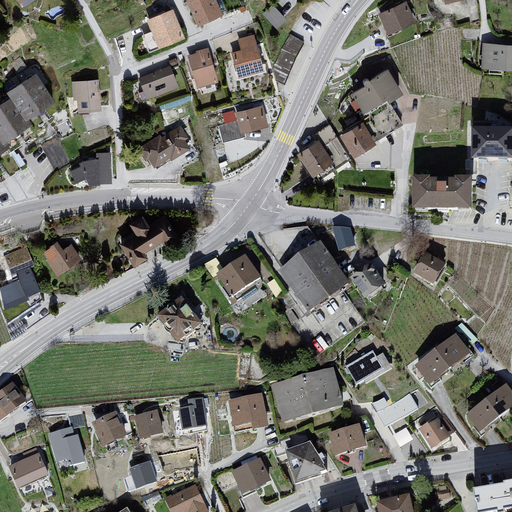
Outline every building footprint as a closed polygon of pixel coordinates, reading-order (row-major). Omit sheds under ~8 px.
[(216,0),(188,0),(186,1),(197,27),(223,18),(216,0)] [(407,3),(379,17),(389,38),(416,25),(407,3)] [(174,11),(147,20),(160,50),(185,41),(174,11)] [(241,51),(231,53),(239,79),(266,73),(255,37),(237,40),(241,51)] [(511,46),(482,45),(482,70),(511,72),(511,46)] [(196,54),(187,55),(197,89),(220,84),(208,49),(196,52),(196,54)] [(138,78),(148,101),(181,88),(170,67),(138,78)] [(389,71),(350,94),(365,114),(404,96),(389,71)] [(37,75),(7,93),(11,99),(24,120),(55,105),(37,75)] [(98,81),(71,82),(74,101),(77,101),(78,112),(101,112),(98,81)] [(0,106),(0,142),(3,147),(8,145),(30,130),(24,120),(11,99),(0,106)] [(263,107),(235,113),(242,134),(269,128),(263,107)] [(363,124),(339,137),(354,159),(376,146),(363,124)] [(179,126),(139,148),(143,161),(149,162),(155,169),(170,160),(171,162),(192,151),(185,142),(188,139),(179,126)] [(511,133),(478,133),(480,166),(511,166),(511,133)] [(318,141),(297,156),(312,177),(334,165),(318,141)] [(0,142),(0,156),(11,150),(8,145),(3,147),(0,142)] [(96,161),(80,162),(91,186),(112,184),(110,152),(95,153),(96,161)] [(480,184),(419,183),(421,215),(481,216),(480,184)] [(178,235),(164,215),(151,222),(143,214),(127,224),(127,230),(113,238),(134,266),(147,257),(143,252),(165,238),(168,241),(178,235)] [(339,248),(356,244),(352,223),(335,227),(339,248)] [(59,241),(43,253),(48,259),(46,261),(59,276),(82,257),(71,245),(64,249),(59,241)] [(282,273),(312,313),(355,285),(324,244),(282,273)] [(24,248),(2,257),(11,281),(26,298),(39,293),(29,269),(34,267),(24,248)] [(415,273),(437,284),(449,266),(428,254),(415,273)] [(217,277),(233,298),(264,280),(248,257),(217,277)] [(391,287),(376,267),(356,283),(370,301),(391,287)] [(26,298),(11,281),(0,286),(0,295),(4,307),(26,298)] [(161,317),(182,343),(205,327),(184,299),(161,317)] [(459,336),(417,368),(433,386),(475,355),(459,336)] [(374,352),(347,368),(359,386),(366,381),(369,385),(396,370),(385,354),(378,358),(374,352)] [(273,385),(284,421),(345,404),(334,368),(273,385)] [(15,386),(0,395),(0,408),(8,418),(9,420),(29,404),(15,386)] [(511,389),(510,386),(469,417),(481,435),(511,412),(511,389)] [(265,395),(229,402),(236,428),(254,424),(256,432),(273,428),(265,395)] [(398,402),(401,408),(403,408),(404,411),(396,415),(397,418),(418,408),(412,395),(398,402)] [(204,408),(180,411),(183,431),(209,427),(204,408)] [(160,413),(135,418),(141,440),(166,436),(160,413)] [(432,447),(456,434),(444,413),(420,426),(432,447)] [(116,415),(92,425),(104,448),(128,437),(116,415)] [(361,426),(330,434),(335,454),(338,455),(339,457),(369,448),(361,426)] [(73,431),(48,437),(58,463),(68,461),(69,463),(75,466),(87,463),(79,439),(75,440),(73,431)] [(313,444),(287,452),(299,483),(329,470),(313,444)] [(38,455),(9,468),(20,491),(50,477),(38,455)] [(261,461),(233,474),(245,495),(272,482),(261,461)] [(510,485),(475,492),(477,511),(507,511),(511,511),(511,482),(510,483),(510,485)] [(207,511),(195,487),(164,500),(170,511),(207,511)] [(415,511),(412,495),(379,503),(380,511),(415,511)]
